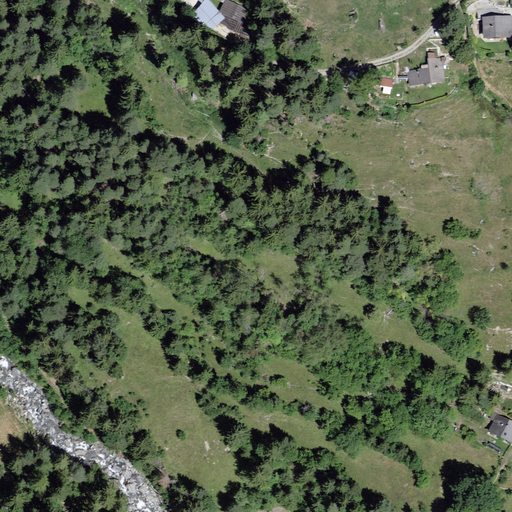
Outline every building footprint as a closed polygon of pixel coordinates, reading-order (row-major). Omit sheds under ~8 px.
[(220,23),(225,18),(219,12),(209,0),(202,0),(190,11),(208,33),(220,23)] [(261,15),(228,0),(224,0),(219,12),(225,18),(220,23),(251,37),(261,15)] [(511,36),(511,15),(482,16),(483,38),(511,36)] [(409,86),(446,82),(442,57),(427,59),(428,68),(407,70),(409,86)] [(383,77),(382,86),(394,86),(394,78),(383,77)] [(511,442),(511,420),(497,414),(489,432),(511,442)]
